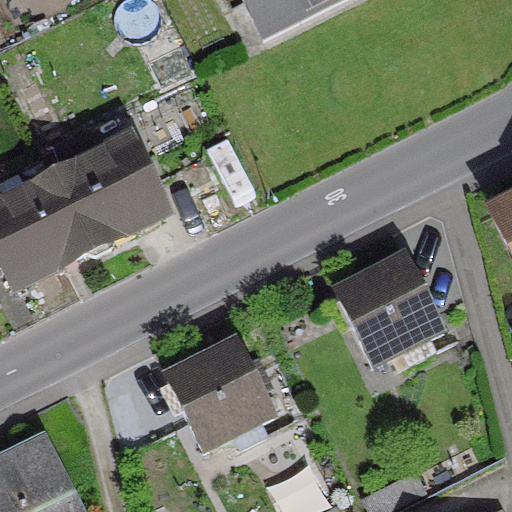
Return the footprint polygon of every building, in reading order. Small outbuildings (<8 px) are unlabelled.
[(234,0),(257,44),(342,1),(341,0),(234,0)] [(84,136),(62,147),(109,243),(158,218),(123,148),(96,162),(84,136)] [(59,180),(23,198),(59,268),(80,258),(90,261),(105,253),(109,243),(62,147),(46,154),(59,180)] [(0,210),(0,272),(10,292),(59,268),(23,198),(0,210)] [(511,206),(486,219),(511,270),(511,206)] [(427,358),(420,345),(436,336),(400,264),(330,300),(366,372),(399,355),(406,368),(427,358)] [(231,350),(161,385),(197,457),(231,440),(237,453),(258,442),(251,429),(267,421),(231,350)] [(0,511),(70,511),(38,447),(0,466),(0,511)] [(369,501),(358,506),(360,511),(387,511),(417,497),(409,480),(369,501)]
